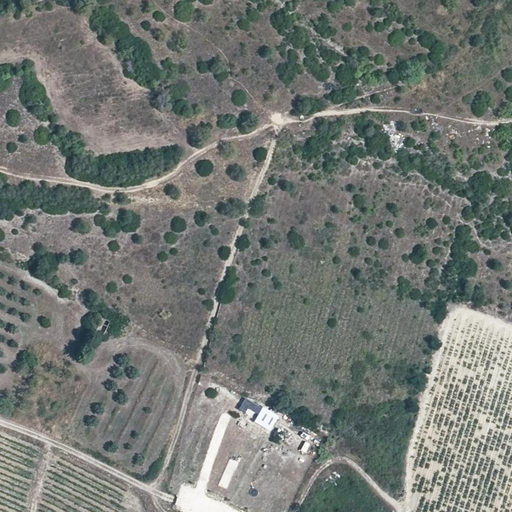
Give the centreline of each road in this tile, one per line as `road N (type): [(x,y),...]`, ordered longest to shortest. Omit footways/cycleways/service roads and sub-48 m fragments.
road 1 (track): [(156,485),(279,124)]
road 2 (track): [(279,124),(195,152),(170,178),(132,190),(0,171)]
road 3 (track): [(279,124),(311,112),(401,107),(482,124),(511,119)]
road 4 (track): [(0,422),(156,485)]
road 5 (track): [(294,511),(310,479),(333,460),(360,469),(406,508)]
